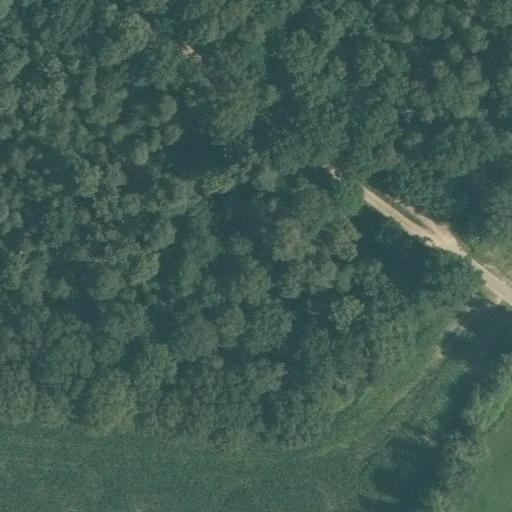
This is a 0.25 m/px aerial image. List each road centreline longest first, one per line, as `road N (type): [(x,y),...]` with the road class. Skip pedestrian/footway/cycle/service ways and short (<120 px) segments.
road 1 (track): [(123,0),(435,238)]
road 2 (track): [(435,238),(511,144)]
